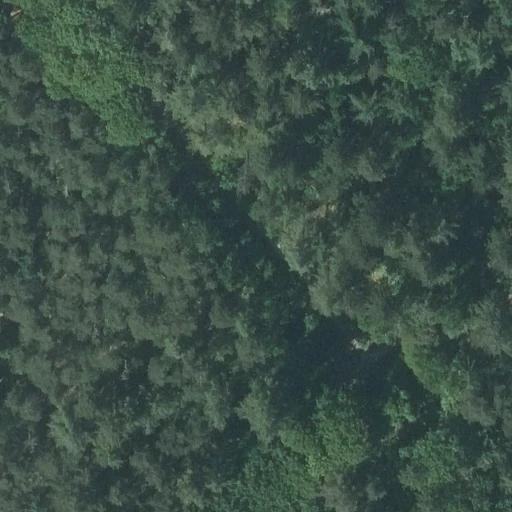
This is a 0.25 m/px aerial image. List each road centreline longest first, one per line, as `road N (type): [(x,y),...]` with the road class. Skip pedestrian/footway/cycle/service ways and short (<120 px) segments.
road 1 (track): [(493,511),(78,0)]
road 2 (track): [(158,511),(511,191)]
road 3 (unknown): [(511,279),(248,511)]
